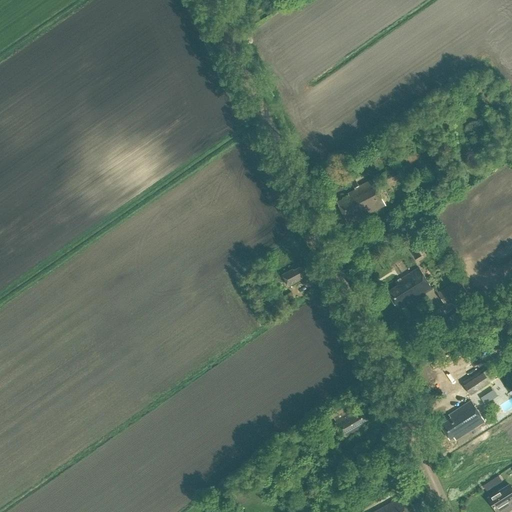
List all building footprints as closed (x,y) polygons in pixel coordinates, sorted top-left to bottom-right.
[(397,166),(380,174),(386,186),(403,178),(397,166)] [(337,202),(349,224),(385,205),(372,179),(359,186),(354,176),(350,179),(355,190),(348,193),(349,196),(337,202)] [(294,269),(283,276),(289,286),(310,274),(304,265),(294,270),(294,269)] [(398,307),(402,305),(404,309),(432,290),(418,269),(397,283),(398,285),(388,292),(398,307)] [(443,306),(464,293),(457,281),(436,294),(443,306)] [(281,300),(286,306),(297,299),(293,292),(281,300)] [(465,321),(463,318),(458,311),(444,320),(448,327),(450,330),(465,321)] [(488,378),(493,376),(488,365),(483,367),(488,378)] [(465,388),(472,398),(491,386),(484,376),(465,388)] [(451,439),(454,437),(456,440),(484,422),(471,402),(450,415),(452,418),(442,425),(451,439)] [(322,417),(325,423),(334,418),(347,439),(367,427),(365,423),(368,421),(360,407),(350,413),(348,410),(349,409),(345,403),(322,417)] [(324,452),(328,458),(337,452),(334,446),(324,452)] [(283,482),(272,468),(252,482),(262,497),(283,482)] [(493,486),(490,480),(482,485),(482,486),(485,491),(493,486)] [(496,511),(511,500),(511,488),(509,484),(488,497),(496,511)] [(409,511),(403,500),(399,502),(398,499),(375,511),(409,511)]
